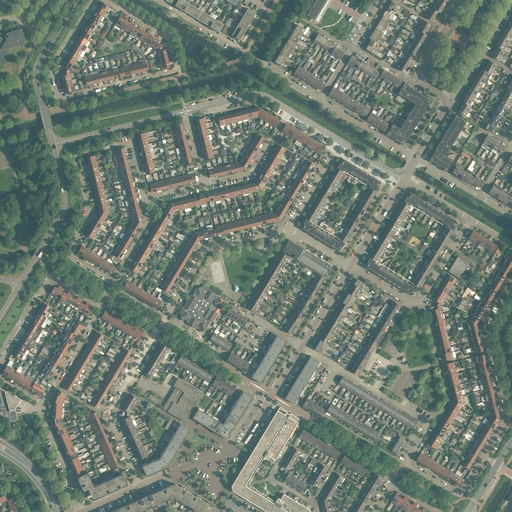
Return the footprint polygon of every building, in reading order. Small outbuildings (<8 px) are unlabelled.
[(178,0),(175,6),(179,8),(184,0),(178,0)] [(190,0),(189,0),(184,0),(179,8),(184,11),(189,3),(190,0)] [(316,0),(308,15),(316,20),(328,0),(316,0)] [(396,8),(398,4),(391,0),(389,0),(387,4),(395,9),(395,10),(397,11),(398,10),(396,8)] [(490,10),(495,1),(492,0),(478,0),(477,2),(490,10)] [(194,1),(192,5),(189,3),(184,11),(188,14),(195,2),(194,1)] [(435,4),(433,7),(432,8),(438,11),(438,12),(440,13),(443,8),(435,3),(436,2),(433,1),(432,3),(435,4)] [(100,5),(99,5),(98,6),(106,11),(109,6),(102,2),(100,5)] [(195,7),(197,3),(195,2),(188,14),(193,16),(198,8),(195,7)] [(384,9),(386,10),(387,10),(392,14),(393,14),(395,10),(395,9),(387,4),(384,9)] [(97,8),(97,9),(96,12),(103,16),(106,11),(98,6),(97,8)] [(431,6),(428,10),(428,11),(436,16),(438,12),(438,11),(432,8),(433,7),(431,6)] [(202,7),(200,10),(198,8),(193,16),(197,19),(204,8),(202,7)] [(203,12),(205,9),(204,8),(197,19),(201,22),(206,14),(203,12)] [(256,13),(248,8),(246,11),(243,9),(242,11),(253,18),(256,13)] [(427,12),(425,16),(433,21),(436,16),(428,11),(428,10),(426,9),(425,11),(427,12)] [(392,19),(395,15),(393,14),(392,14),(387,10),(386,10),(384,15),(392,20),(391,21),(393,22),(395,20),(392,19)] [(241,12),(244,14),(243,17),(251,22),(253,18),(242,11),(241,12)] [(94,15),(93,15),(92,16),(100,21),(103,16),(96,12),(94,15)] [(211,12),(209,15),(206,14),(201,22),(206,24),(213,13),(211,12)] [(212,17),(214,14),(213,13),(206,24),(210,27),(215,19),(212,17)] [(392,20),(384,15),(381,19),(389,24),(391,21),(392,20)] [(91,17),(92,18),(90,21),(97,26),(100,21),(92,16),(91,17)] [(121,17),(120,16),(114,27),(119,30),(120,28),(125,20),(122,18),(121,17)] [(241,20),(237,18),(237,20),(248,27),(251,22),(243,17),(241,20)] [(220,18),(218,21),(215,19),(210,27),(214,30),(221,19),(220,18)] [(224,24),(221,22),(223,20),(221,19),(214,30),(219,32),(224,24)] [(389,24),(381,19),(378,24),(386,29),(385,30),(388,31),(389,29),(387,28),(389,24)] [(423,19),(420,23),(420,24),(428,29),(431,24),(423,19)] [(129,22),(128,22),(125,20),(120,28),(125,31),(130,22),(129,22)] [(236,21),(239,23),(237,26),(245,31),(248,27),(237,20),(236,21)] [(88,24),(87,25),(86,26),(94,31),(97,26),(90,21),(88,24)] [(131,24),(131,23),(130,22),(125,31),(130,33),(135,26),(131,24)] [(428,29),(420,24),(420,23),(418,22),(417,24),(419,25),(417,29),(425,33),(428,29)] [(386,29),(378,24),(375,29),(383,34),(385,30),(386,29)] [(303,33),(306,29),(298,25),(295,29),(303,34),(302,35),(304,37),(305,35),(303,33)] [(85,27),(86,28),(84,31),(91,36),(93,37),(96,32),(94,31),(86,26),(85,27)] [(139,27),(138,28),(135,26),(130,33),(129,35),(134,38),(140,28),(139,27)] [(235,29),(233,27),(232,29),(243,35),(245,31),(237,26),(235,29)] [(141,30),(141,29),(140,28),(134,38),(139,41),(140,39),(144,32),(141,30)] [(25,44),(24,39),(21,29),(12,32),(7,40),(0,36),(0,57),(10,55),(9,48),(25,44)] [(231,30),(234,32),(232,35),(240,40),(243,35),(232,29),(231,30)] [(303,34),(295,29),(292,34),(300,39),(302,35),(303,34)] [(383,34),(375,29),(372,33),(380,38),(380,39),(382,41),(383,39),(381,37),(383,34)] [(427,34),(425,33),(417,29),(415,32),(417,34),(416,35),(424,39),(427,34)] [(82,34),(81,34),(80,36),(88,41),(91,36),(84,31),(82,34)] [(148,33),(147,34),(144,32),(140,39),(145,42),(150,34),(148,33)] [(424,39),(416,35),(417,34),(415,32),(413,34),(416,35),(414,39),(421,44),(424,39)] [(511,36),(505,32),(502,36),(509,41),(511,36)] [(314,41),(317,44),(318,44),(323,36),(318,33),(314,41)] [(369,38),(372,40),(372,39),(378,43),(380,39),(380,38),(372,33),(369,38)] [(151,36),(151,35),(150,34),(145,42),(149,45),(154,38),(151,36)] [(300,39),(292,34),(289,39),(297,43),(296,44),(299,46),(300,44),(298,42),(300,39)] [(79,37),(80,38),(78,41),(85,46),(88,41),(80,36),(79,37)] [(323,47),(328,39),(323,36),(318,44),(317,44),(316,46),(318,47),(319,45),(323,47)] [(509,41),(502,36),(499,41),(507,45),(509,41)] [(162,45),(158,43),(159,41),(154,38),(149,45),(156,49),(162,45)] [(297,43),(289,39),(286,43),(294,48),(296,44),(297,43)] [(328,50),(332,42),(328,39),(323,47),(327,49),(328,50)] [(377,48),(380,44),(378,43),(372,39),(372,40),(369,44),(377,49),(376,50),(379,51),(380,49),(377,48)] [(421,44),(414,39),(411,43),(411,44),(419,49),(421,44)] [(76,44),(75,44),(74,45),(83,50),(85,52),(88,47),(85,46),(78,41),(76,44)] [(419,49),(411,44),(411,43),(409,41),(408,43),(410,45),(408,49),(416,53),(419,49)] [(496,46),(498,47),(504,50),(507,45),(499,41),(496,46)] [(336,47),(337,45),(332,42),(328,50),(327,49),(325,52),(327,53),(329,50),(332,53),(336,47)] [(294,48),(286,43),(283,48),(291,53),(291,54),(293,55),(294,53),(292,52),(294,48)] [(374,54),(376,50),(377,49),(369,44),(366,49),(374,54)] [(74,47),(74,48),(72,51),(80,55),(83,50),(74,45),(74,47)] [(166,49),(163,50),(162,45),(156,49),(154,51),(155,55),(158,54),(158,57),(167,55),(166,49)] [(331,55),(335,57),(336,58),(340,50),(336,47),(332,53),(331,55)] [(506,51),(504,50),(498,47),(495,51),(503,56),(506,51)] [(291,53),(283,48),(281,52),(289,57),(291,54),(291,53)] [(408,49),(406,52),(405,53),(413,58),(416,53),(408,49)] [(338,59),(341,61),(345,53),(340,50),(336,58),(335,57),(333,59),(335,60),(336,61),(338,59)] [(70,54),(69,54),(68,55),(77,60),(80,55),(72,51),(70,54)] [(413,58),(405,53),(406,52),(403,51),(402,53),(404,54),(402,58),(410,63),(413,58)] [(492,56),(500,61),(503,56),(495,51),(492,56)] [(289,57),(281,52),(278,57),(286,62),(285,63),(288,64),(289,62),(286,61),(289,57)] [(68,56),(68,57),(66,60),(74,65),(77,60),(68,55),(68,56)] [(347,64),(351,67),(352,67),(357,59),(352,56),(347,64)] [(283,67),(285,63),(286,62),(278,57),(275,62),(283,67)] [(410,63),(402,58),(400,62),(399,62),(407,67),(410,63)] [(148,70),(145,59),(139,60),(140,63),(142,72),(144,72),(144,71),(148,70)] [(353,68),(357,70),(358,68),(361,62),(357,59),(352,67),(351,67),(349,69),(351,70),(353,68)] [(65,67),(62,71),(69,72),(72,72),(74,69),(72,68),(74,65),(66,60),(63,66),(65,67)] [(366,62),(362,60),(361,62),(358,68),(362,71),(367,63),(366,62)] [(367,74),(372,66),(368,63),(369,61),(368,60),(366,62),(367,63),(362,71),(367,74)] [(396,67),(404,72),(407,67),(399,62),(400,62),(398,60),(397,62),(399,63),(396,67)] [(497,65),(490,60),(487,65),(494,70),(497,65)] [(169,63),(169,62),(169,61),(160,63),(161,69),(170,67),(169,63)] [(129,75),(130,75),(131,75),(129,65),(128,63),(123,64),(123,67),(126,75),(129,75)] [(494,70),(487,65),(484,70),(491,74),(494,70)] [(303,68),(299,66),(294,74),(299,76),(304,69),(305,69),(306,67),(304,66),(303,68)] [(371,76),(376,68),(375,68),(372,66),(367,74),(371,76)] [(376,79),(381,71),(377,69),(379,67),(377,66),(375,68),(376,68),(371,76),(376,79)] [(107,71),(106,69),(101,70),(103,81),(104,81),(105,81),(105,80),(107,80),(108,81),(109,80),(107,71)] [(304,69),(299,76),(304,79),(308,71),(305,69),(304,69)] [(379,77),(383,80),(384,80),(389,72),(384,69),(379,77)] [(484,70),(482,69),(480,73),(489,79),(491,74),(484,70)] [(99,83),(100,82),(103,81),(101,70),(95,71),(96,74),(98,83),(99,83)] [(64,76),(61,76),(63,82),(71,80),(69,72),(62,71),(64,76)] [(308,71),(304,79),(308,82),(313,74),(314,75),(315,72),(314,71),(312,74),(308,71)] [(98,83),(96,74),(95,74),(95,72),(93,72),(92,72),(90,73),(90,75),(92,84),(93,84),(94,84),(94,83),(96,83),(97,83),(98,83)] [(389,83),(394,75),(389,72),(384,80),(383,80),(382,82),(384,83),(385,81),(389,83)] [(92,84),(90,75),(89,75),(89,74),(88,74),(87,73),(86,74),(85,74),(85,75),(85,76),(83,77),(85,86),(88,85),(89,84),(91,84),(92,84)] [(489,79),(480,73),(477,78),(484,83),(486,84),(489,79)] [(313,74),(308,82),(313,85),(318,77),(314,75),(313,74)] [(394,86),(398,78),(394,75),(389,83),(393,85),(394,86)] [(318,77),(313,85),(317,88),(322,80),(323,80),(325,78),(323,77),(321,79),(318,77)] [(398,89),(403,81),(398,78),(394,86),(393,85),(391,88),(393,89),(395,86),(398,89)] [(481,87),(484,83),(477,78),(474,83),(481,87)] [(327,83),(323,80),(322,80),(317,88),(322,91),(327,83)] [(405,83),(398,93),(416,104),(401,128),(393,124),(387,134),(405,144),(411,134),(432,100),(422,94),(405,83)] [(483,88),(481,87),(474,83),(471,87),(478,92),(481,93),(483,88)] [(337,89),(333,87),(329,94),(334,97),(338,90),(339,90),(341,88),(339,87),(337,89)] [(478,92),(471,87),(468,92),(476,97),(478,92)] [(338,90),(334,97),(338,100),(343,92),(339,90),(338,90)] [(343,92),(338,100),(343,103),(348,95),(349,96),(350,93),(348,92),(347,95),(343,92)] [(476,97),(468,92),(465,97),(473,101),(476,97)] [(502,100),(509,104),(511,99),(505,95),(503,94),(500,99),(502,100)] [(348,95),(343,103),(347,106),(352,98),(349,96),(348,95)] [(463,102),(464,103),(464,102),(470,106),(473,101),(465,97),(463,102)] [(352,98),(347,106),(352,109),(357,101),(358,101),(359,99),(357,98),(356,100),(352,98)] [(497,103),(506,109),(509,104),(502,100),(500,99),(497,103)] [(357,101),(352,109),(357,111),(361,104),(358,101),(357,101)] [(472,107),(470,106),(464,102),(464,103),(462,107),(469,111),(472,107)] [(361,104),(357,111),(361,114),(366,106),(367,107),(368,104),(367,103),(365,106),(361,104)] [(494,108),(504,114),(506,109),(497,103),(494,108)] [(371,109),(367,107),(366,106),(361,114),(366,117),(371,109)] [(261,119),(265,111),(259,107),(251,109),(253,117),(257,116),(261,119)] [(459,112),(466,116),(469,111),(462,107),(459,112)] [(491,112),(501,118),(504,114),(494,108),(491,112)] [(265,111),(261,119),(266,122),(270,114),(265,111)] [(375,115),(371,112),(367,120),(372,123),(376,115),(377,116),(379,113),(377,112),(375,115)] [(489,117),(498,123),(501,118),(491,112),(489,117)] [(271,124),(275,117),(270,114),(266,122),(271,124)] [(376,115),(372,123),(376,126),(381,118),(377,116),(376,115)] [(448,170),(449,168),(454,160),(446,156),(462,129),(464,127),(467,121),(457,115),(436,149),(436,150),(430,160),(448,170)] [(276,128),(280,120),(275,117),(271,124),(276,128)] [(486,122),(495,127),(498,123),(489,117),(486,122)] [(381,118),(376,126),(381,129),(386,121),(388,119),(386,118),(385,120),(381,118)] [(390,124),(386,121),(381,129),(386,132),(390,124)] [(483,127),(492,132),(495,127),(486,122),(483,127)] [(286,124),(281,131),(287,134),(291,127),(286,124)] [(291,137),(296,130),(291,127),(287,134),(291,137)] [(296,140),(301,133),(296,130),(291,137),(296,140)] [(264,138),(257,133),(254,138),(261,143),(264,138)] [(301,143),(306,136),(301,133),(296,140),(301,143)] [(488,135),(482,145),(487,148),(493,138),(488,135)] [(306,136),(301,143),(306,146),(311,139),(306,136)] [(261,143),(254,138),(251,143),(258,148),(261,143)] [(493,138),(487,148),(491,150),(497,141),(493,138)] [(311,139),(306,146),(311,149),(315,141),(311,139)] [(315,141),(311,149),(316,152),(320,144),(315,141)] [(497,141),(491,150),(496,153),(497,151),(502,144),(497,141)] [(151,143),(148,144),(140,146),(141,151),(152,149),(151,143)] [(258,148),(251,143),(248,148),(255,153),(258,148)] [(321,155),(325,148),(320,144),(316,152),(321,155)] [(502,154),(507,147),(502,144),(497,151),(502,154)] [(286,149),(279,145),(276,150),(283,154),(286,149)] [(189,151),(187,146),(179,148),(176,149),(177,154),(180,153),(189,151)] [(255,153),(248,148),(245,153),(252,158),(255,153)] [(143,157),(151,155),(154,154),(152,149),(141,151),(143,157)] [(273,155),(280,159),(283,154),(276,150),(273,155)] [(245,153),(242,158),(249,162),(252,158),(245,153)] [(117,156),(114,157),(116,162),(118,161),(127,159),(125,154),(117,156)] [(270,159),(277,164),(280,159),(273,155),(270,159)] [(249,162),(242,158),(240,161),(236,162),(238,171),(245,169),(249,162)] [(347,173),(370,187),(377,191),(382,181),(343,158),(338,167),(345,172),(347,173)] [(267,164),(274,169),(277,164),(270,159),(267,164)] [(314,164),(307,159),(304,164),(311,169),(314,164)] [(454,171),(452,173),(457,176),(462,169),(463,166),(457,162),(452,170),(454,171)] [(264,169),(271,174),(274,169),(267,164),(264,169)] [(304,164),(301,169),(308,174),(311,169),(304,164)] [(345,172),(338,167),(335,172),(342,177),(344,178),(347,173),(345,172)] [(261,174),(268,179),(271,174),(264,169),(261,174)] [(301,169),(298,174),(305,179),(308,174),(301,169)] [(466,171),(462,169),(457,176),(462,179),(466,171)] [(466,171),(462,179),(466,182),(472,172),(468,169),(466,171)] [(342,177),(335,172),(332,177),(339,182),(342,177)] [(471,185),(472,183),(476,175),(477,174),(472,172),(466,182),(471,185)] [(258,179),(265,183),(268,179),(261,174),(258,179)] [(295,179),(302,184),(305,179),(298,174),(295,179)] [(472,183),(477,186),(481,178),(476,175),(472,183)] [(339,182),(332,177),(329,182),(336,186),(339,182)] [(481,188),(486,181),(481,178),(477,186),(481,188)] [(265,183),(258,179),(256,182),(252,183),(254,192),(261,190),(265,183)] [(292,184),(299,188),(302,184),(295,179),(292,184)] [(336,186),(329,182),(326,187),(333,191),(336,186)] [(495,183),(489,193),(494,196),(499,186),(500,186),(495,183)] [(289,189),(296,193),(299,188),(292,184),(289,189)] [(498,199),(503,191),(504,189),(499,186),(494,196),(498,199)] [(333,191),(326,187),(322,194),(327,198),(327,197),(328,195),(330,196),(333,191)] [(377,191),(370,187),(367,191),(374,196),(377,191)] [(286,194),(293,198),(296,193),(289,189),(286,194)] [(374,196),(367,191),(364,196),(371,201),(374,196)] [(507,194),(503,191),(498,199),(503,201),(507,194)] [(412,206),(446,226),(454,231),(459,222),(454,218),(452,217),(417,196),(418,196),(415,195),(410,192),(405,201),(412,206)] [(507,204),(511,196),(511,193),(509,192),(507,194),(503,201),(507,204)] [(209,200),(209,203),(215,201),(213,193),(206,195),(205,195),(206,201),(208,201),(209,200)] [(283,199),(290,203),(293,198),(286,194),(283,199)] [(327,198),(322,194),(318,199),(326,204),(329,199),(327,198)] [(371,201),(364,196),(361,201),(368,206),(371,201)] [(280,203),(287,208),(290,203),(283,199),(280,203)] [(316,204),(323,209),(326,204),(318,199),(316,204)] [(368,206),(361,201),(358,206),(365,210),(368,206)] [(402,206),(409,210),(412,206),(405,201),(402,206)] [(179,210),(177,202),(169,204),(165,210),(173,215),(175,211),(179,210)] [(277,208),(284,213),(287,208),(280,203),(277,208)] [(325,210),(323,209),(316,204),(313,209),(320,214),(322,215),(325,210)] [(107,205),(99,207),(100,211),(98,215),(105,219),(109,213),(107,205)] [(362,217),(365,210),(358,206),(355,205),(352,210),(357,212),(356,214),(355,215),(361,218),(362,217)] [(399,211),(406,215),(409,210),(402,206),(399,211)] [(284,213),(277,208),(275,212),(271,213),(273,221),(280,219),(284,213)] [(320,214),(313,209),(310,214),(317,219),(320,214)] [(173,215),(165,210),(162,215),(170,220),(173,215)] [(396,216),(403,220),(406,215),(399,211),(396,216)] [(317,219),(310,214),(307,219),(314,223),(317,219)] [(355,215),(353,214),(350,219),(358,223),(361,218),(355,215)] [(105,219),(98,215),(95,220),(102,224),(105,219)] [(131,224),(138,229),(142,222),(140,215),(132,217),(133,221),(131,224)] [(159,220),(167,225),(170,220),(162,215),(159,220)] [(393,221),(400,225),(403,220),(396,216),(393,221)] [(306,231),(306,232),(308,234),(309,232),(333,247),(332,248),(335,250),(335,249),(340,252),(346,243),(338,238),(339,238),(314,223),(307,219),(301,228),(306,231)] [(347,224),(355,228),(358,223),(350,219),(347,224)] [(102,224),(95,220),(92,225),(99,229),(102,224)] [(167,225),(159,220),(157,225),(164,229),(167,225)] [(400,225),(393,221),(390,225),(397,230),(400,225)] [(138,229),(131,224),(128,229),(135,234),(138,229)] [(355,228),(347,224),(344,228),(352,233),(355,228)] [(99,229),(92,225),(89,229),(96,234),(99,229)] [(154,230),(161,234),(164,229),(157,225),(154,230)] [(215,229),(213,230),(215,235),(215,236),(216,235),(223,233),(221,225),(215,227),(216,229),(215,229)] [(392,234),(394,235),(397,230),(390,225),(386,232),(385,233),(391,236),(391,235),(392,234)] [(446,226),(443,231),(451,235),(454,231),(446,226)] [(352,233),(344,228),(341,233),(349,238),(352,233)] [(86,234),(93,239),(96,234),(89,229),(86,234)] [(125,234),(132,239),(135,234),(128,229),(125,234)] [(161,234),(154,230),(151,235),(158,239),(161,234)] [(203,238),(201,230),(194,232),(190,238),(197,243),(199,239),(203,238)] [(478,232),(477,232),(476,232),(473,230),(467,240),(472,244),(474,241),(479,233),(478,232)] [(451,235),(443,231),(440,236),(448,240),(451,235)] [(341,233),(339,238),(338,238),(346,243),(349,238),(341,233)] [(390,242),(393,237),(391,236),(385,233),(382,238),(390,242)] [(481,235),(480,235),(480,234),(479,233),(474,241),(479,244),(483,236),(481,235)] [(132,239),(125,234),(122,239),(129,243),(132,239)] [(148,240),(155,244),(158,239),(151,235),(148,240)] [(448,240),(440,236),(437,241),(445,245),(448,240)] [(487,238),(486,238),(485,238),(483,236),(479,244),(484,247),(489,239),(487,238)] [(197,243),(190,238),(187,243),(194,248),(197,243)] [(379,243),(387,247),(390,242),(382,238),(379,243)] [(119,244),(126,248),(129,243),(122,239),(119,244)] [(491,241),(490,241),(490,240),(489,239),(484,247),(489,250),(493,242),(491,241)] [(155,244),(148,240),(145,244),(152,249),(155,244)] [(282,251),(297,260),(304,248),(303,248),(303,249),(302,248),(302,249),(300,248),(301,247),(296,244),(296,245),(294,244),(294,243),(294,244),(294,243),(289,240),(282,251)] [(445,245),(437,241),(434,246),(442,250),(445,245)] [(492,255),(499,245),(497,244),(496,244),(495,244),(493,242),(489,250),(487,252),(492,255)] [(194,248),(187,243),(184,248),(191,253),(194,248)] [(376,248),(384,252),(387,247),(379,243),(376,248)] [(126,248),(119,244),(116,249),(123,253),(126,248)] [(142,249),(149,254),(152,249),(145,244),(142,249)] [(82,245),(77,253),(82,256),(87,249),(82,245)] [(442,250),(434,246),(431,251),(439,255),(442,250)] [(191,253),(184,248),(181,253),(188,257),(191,253)] [(373,253),(381,257),(384,252),(376,248),(373,253)] [(87,259),(92,251),(87,249),(82,256),(87,259)] [(113,254),(120,258),(123,253),(116,249),(113,254)] [(149,254),(142,249),(139,254),(146,259),(149,254)] [(332,265),(306,250),(299,261),(325,277),(332,265)] [(92,262),(97,254),(92,251),(87,259),(92,262)] [(431,251),(428,256),(430,257),(430,258),(429,259),(434,262),(435,262),(439,255),(431,251)] [(289,257),(282,252),(279,257),(286,262),(289,257)] [(188,257),(181,253),(178,258),(185,262),(188,257)] [(370,257),(378,262),(381,257),(373,253),(370,257)] [(97,254),(92,262),(97,265),(102,257),(97,254)] [(136,259),(143,264),(146,259),(139,254),(136,259)] [(475,266),(458,255),(456,259),(457,259),(457,261),(455,260),(449,271),(466,282),(475,266)] [(102,257),(97,265),(102,268),(106,260),(102,257)] [(276,262),(284,266),(286,262),(279,257),(276,262)] [(412,282),(378,262),(370,257),(365,266),(414,296),(419,287),(412,283),(412,282)] [(185,262),(178,258),(175,263),(182,267),(185,262)] [(429,259),(427,258),(424,263),(431,268),(434,262),(429,259)] [(143,264),(136,259),(133,264),(140,268),(143,264)] [(106,260),(102,268),(107,271),(111,263),(106,260)] [(273,266),(281,271),(284,266),(276,262),(273,266)] [(112,274),(116,266),(111,263),(107,271),(112,274)] [(182,267),(175,263),(172,268),(180,272),(182,267)] [(421,268),(428,273),(431,268),(424,263),(421,268)] [(510,270),(510,269),(511,269),(511,267),(504,263),(501,267),(509,272),(510,270)] [(130,269),(137,274),(140,268),(133,264),(130,269)] [(270,271),(278,276),(281,271),(273,266),(270,271)] [(507,276),(507,275),(507,274),(509,272),(501,267),(498,272),(506,277),(507,276)] [(180,272),(172,268),(169,273),(177,277),(180,272)] [(418,273),(425,277),(428,273),(421,268),(418,273)] [(268,275),(275,280),(278,276),(270,271),(268,275)] [(505,279),(506,278),(506,277),(498,272),(496,271),(493,276),(495,277),(503,282),(504,280),(505,279)] [(177,277),(169,273),(166,277),(174,282),(177,277)] [(325,278),(317,273),(314,278),(322,283),(325,278)] [(415,278),(422,282),(425,277),(418,273),(415,278)] [(457,279),(449,274),(448,277),(447,278),(446,278),(445,279),(454,284),(457,279)] [(265,280),(272,285),(275,280),(268,275),(265,280)] [(174,282),(166,277),(163,282),(171,287),(174,282)] [(501,286),(501,285),(502,284),(503,282),(495,277),(492,282),(500,287),(501,286)] [(311,283),(319,287),(322,283),(314,278),(311,283)] [(415,278),(412,282),(412,283),(419,287),(422,282),(415,278)] [(365,284),(358,279),(355,284),(362,289),(365,284)] [(445,280),(445,281),(444,282),(443,284),(451,289),(454,284),(445,279),(445,280)] [(127,280),(123,288),(128,291),(132,283),(127,280)] [(272,285),(265,280),(262,285),(270,289),(272,285)] [(160,287),(168,292),(171,287),(163,282),(160,287)] [(498,290),(498,289),(499,288),(500,288),(500,287),(492,282),(489,287),(497,291),(498,290)] [(133,294),(137,286),(132,283),(128,291),(133,294)] [(308,287),(316,292),(319,287),(311,283),(308,287)] [(210,287),(205,284),(203,286),(202,287),(202,286),(202,287),(195,288),(195,291),(192,295),(191,294),(184,307),(185,308),(182,312),(180,313),(181,320),(186,319),(186,321),(188,323),(187,324),(194,328),(194,327),(197,329),(199,329),(200,331),(207,330),(207,327),(211,321),(213,322),(218,313),(216,312),(220,306),(222,305),(221,298),(218,298),(217,296),(214,294),(215,293),(209,290),(210,287)] [(352,289),(359,293),(362,289),(355,284),(352,289)] [(453,290),(451,289),(443,284),(442,286),(441,287),(440,288),(440,289),(448,294),(450,295),(453,290)] [(55,286),(50,294),(55,297),(61,286),(59,285),(57,288),(55,286)] [(270,289),(262,285),(259,289),(267,294),(270,289)] [(61,290),(63,288),(61,286),(55,297),(59,300),(64,292),(61,290)] [(138,297),(142,289),(137,286),(133,294),(138,297)] [(484,291),(486,292),(495,297),(495,295),(495,294),(497,291),(489,287),(487,286),(484,291)] [(305,292),(313,297),(316,292),(308,287),(305,292)] [(143,300),(147,292),(142,289),(138,297),(143,300)] [(267,294),(259,289),(256,294),(264,299),(267,294)] [(349,293),(357,298),(359,293),(352,289),(349,293)] [(439,290),(439,291),(438,292),(437,294),(445,299),(448,294),(440,289),(439,290)] [(68,291),(67,294),(64,292),(59,300),(64,303),(70,292),(68,291)] [(71,296),(72,293),(70,292),(64,303),(69,305),(73,298),(71,296)] [(147,292),(143,300),(147,303),(152,295),(147,292)] [(303,297),(310,301),(313,297),(305,292),(303,297)] [(492,299),(493,298),(494,298),(495,297),(486,292),(484,297),(491,301),(492,299)] [(346,298),(354,302),(357,298),(349,293),(346,298)] [(264,299),(256,294),(254,299),(261,303),(264,299)] [(445,299),(437,294),(434,299),(436,300),(434,305),(441,306),(445,299)] [(152,295),(147,303),(152,306),(157,298),(152,295)] [(78,296),(76,299),(73,298),(69,305),(73,308),(80,298),(78,296)] [(300,301),(308,306),(310,301),(303,297),(300,301)] [(489,305),(489,304),(490,303),(491,301),(484,297),(481,302),(489,306),(489,305)] [(80,302),(82,299),(80,298),(73,308),(78,311),(82,303),(80,302)] [(157,309),(158,307),(162,301),(157,298),(152,306),(157,309)] [(343,302),(351,307),(354,302),(346,298),(343,302)] [(261,303),(254,299),(251,303),(258,308),(261,303)] [(400,305),(393,300),(390,305),(397,310),(400,305)] [(489,306),(481,302),(478,300),(476,305),(478,306),(485,311),(486,309),(487,308),(488,308),(489,306)] [(308,306),(300,301),(297,306),(305,311),(308,306)] [(42,304),(43,305),(42,308),(49,312),(52,308),(43,302),(42,304)] [(87,302),(85,305),(82,303),(78,311),(82,314),(89,303),(87,302)] [(341,307),(348,312),(351,307),(343,302),(341,307)] [(87,317),(92,309),(89,307),(91,304),(89,303),(82,314),(87,317)] [(248,308),(255,313),(258,308),(251,303),(248,308)] [(387,310),(394,314),(397,310),(390,305),(387,310)] [(443,313),(441,306),(434,305),(435,309),(432,310),(434,316),(443,313)] [(305,311),(297,306),(294,311),(302,315),(305,311)] [(484,315),(483,315),(483,314),(484,313),(485,311),(478,306),(475,311),(483,316),(484,315)] [(229,307),(224,315),(229,318),(234,310),(229,307)] [(338,312),(345,316),(348,312),(341,307),(338,312)] [(40,310),(39,310),(38,312),(47,317),(49,312),(42,308),(40,310)] [(106,310),(101,317),(106,320),(110,313),(106,310)] [(234,321),(238,313),(234,310),(229,318),(234,321)] [(299,320),(302,315),(294,311),(293,310),(292,311),(293,312),(291,315),(299,320)] [(384,314),(392,319),(394,314),(387,310),(384,314)] [(480,319),(481,318),(482,317),(482,318),(483,316),(475,311),(472,316),(479,321),(480,319)] [(37,314),(38,314),(36,317),(44,322),(47,317),(38,312),(37,314)] [(345,316),(338,312),(335,316),(343,321),(345,316)] [(110,313),(106,320),(110,323),(115,315),(110,313)] [(238,313),(234,321),(238,324),(243,316),(238,313)] [(381,319),(389,324),(392,319),(384,314),(381,319)] [(115,315),(110,323),(115,326),(120,318),(115,315)] [(299,320),(291,315),(289,320),(296,324),(299,320)] [(243,326),(248,319),(243,316),(238,324),(243,326)] [(343,321),(335,316),(332,321),(340,326),(343,321)] [(479,321),(472,316),(468,323),(477,324),(479,321)] [(34,320),(33,319),(32,321),(41,326),(44,322),(36,317),(34,320)] [(120,318),(115,326),(120,329),(124,321),(120,318)] [(286,324),(294,329),(296,324),(289,320),(288,320),(285,318),(283,322),(286,324)] [(448,324),(447,318),(444,319),(435,321),(435,323),(436,323),(436,324),(437,327),(445,325),(448,324)] [(378,324),(386,328),(389,324),(381,319),(378,324)] [(80,327),(83,329),(84,327),(74,320),(71,325),(78,330),(80,327)] [(41,326),(32,321),(31,323),(32,324),(30,326),(41,332),(43,328),(41,326)] [(124,321),(120,329),(124,332),(129,324),(124,321)] [(340,326),(332,321),(329,325),(337,330),(340,326)] [(467,331),(470,330),(478,328),(477,324),(468,323),(465,323),(467,331)] [(71,325),(68,324),(65,328),(66,329),(68,330),(78,336),(80,334),(77,333),(78,330),(71,325)] [(129,324),(124,332),(129,334),(134,327),(129,324)] [(283,329),(291,334),(294,329),(286,324),(283,329)] [(376,328),(383,333),(386,328),(378,324),(376,328)] [(449,329),(448,324),(445,325),(437,327),(437,329),(438,330),(437,331),(437,332),(447,330),(449,329)] [(337,330),(329,325),(327,330),(334,335),(337,330)] [(29,329),(28,328),(27,330),(38,337),(41,332),(30,326),(29,329)] [(134,327),(129,334),(134,337),(138,329),(134,327)] [(373,333),(381,338),(383,333),(376,328),(373,333)] [(66,329),(63,333),(65,334),(73,339),(74,337),(77,338),(78,336),(68,330),(66,329)] [(138,340),(143,332),(138,329),(134,337),(138,340)] [(25,332),(26,333),(25,335),(33,340),(35,342),(38,337),(27,330),(25,332)] [(334,335),(327,330),(324,335),(332,339),(334,335)] [(104,335),(96,331),(93,336),(101,340),(104,335)] [(214,332),(209,340),(214,343),(219,335),(214,332)] [(246,370),(245,371),(244,373),(261,383),(265,376),(266,377),(268,374),(267,374),(274,362),(275,363),(276,361),(275,360),(282,348),(283,349),(285,347),(283,346),(286,341),(272,332),(269,337),(274,340),(253,375),(246,370)] [(63,333),(60,338),(62,339),(73,346),(74,344),(71,342),(73,339),(65,334),(63,333)] [(381,338),(373,333),(370,337),(378,342),(381,338)] [(23,338),(22,337),(21,339),(30,345),(33,340),(25,335),(23,338)] [(219,346),(223,338),(219,335),(214,343),(219,346)] [(332,339),(324,335),(321,339),(329,344),(332,339)] [(90,340),(98,345),(101,340),(93,336),(90,340)] [(378,342),(370,337),(367,342),(375,347),(378,342)] [(223,338),(219,346),(223,348),(228,341),(223,338)] [(20,341),(21,342),(19,345),(27,349),(30,351),(32,347),(30,346),(31,345),(30,345),(21,339),(20,341)] [(69,346),(72,347),(73,346),(62,339),(59,344),(67,348),(69,346)] [(329,344),(321,339),(318,344),(326,349),(329,344)] [(87,345),(95,349),(98,345),(90,340),(87,345)] [(228,351),(233,344),(228,341),(223,348),(228,351)] [(375,347),(367,342),(364,347),(372,351),(375,347)] [(68,353),(66,351),(67,348),(59,344),(57,348),(67,355),(68,353)] [(169,348),(161,344),(159,349),(166,353),(169,348)] [(315,349),(323,354),(326,349),(318,344),(315,349)] [(18,347),(17,347),(15,349),(24,354),(27,349),(19,345),(18,347)] [(85,349),(92,354),(95,349),(87,345),(85,349)] [(475,353),(484,351),(483,348),(483,347),(483,346),(483,345),(474,347),(475,353)] [(131,352),(123,347),(121,352),(128,357),(131,352)] [(372,351),(364,347),(362,351),(369,356),(372,351)] [(63,355),(66,357),(67,355),(57,348),(54,353),(62,358),(63,355)] [(14,351),(15,351),(14,354),(21,359),(24,354),(15,349),(14,351)] [(82,354),(89,359),(92,354),(85,349),(82,354)] [(156,353),(164,358),(166,353),(159,349),(156,353)] [(369,356),(362,351),(359,356),(367,361),(369,356)] [(118,357),(125,362),(128,357),(121,352),(118,357)] [(231,352),(226,360),(231,363),(236,355),(231,352)] [(63,362),(60,360),(62,358),(54,353),(51,358),(62,364),(63,362)] [(153,358),(161,362),(164,358),(156,353),(153,358)] [(79,359),(87,363),(89,359),(82,354),(79,359)] [(486,360),(485,354),(476,356),(478,362),(486,360)] [(181,355),(176,363),(181,366),(186,358),(181,355)] [(236,366),(241,358),(236,355),(231,363),(236,366)] [(290,391),(288,390),(287,392),(288,393),(285,398),(300,407),(303,402),(298,399),(319,364),(326,369),(328,366),(311,356),(307,363),(305,362),(304,364),(305,365),(298,377),(297,376),(296,378),(297,379),(290,391)] [(367,361),(359,356),(356,361),(364,365),(367,361)] [(115,361),(123,366),(125,362),(118,357),(115,361)] [(58,364),(60,366),(62,364),(51,358),(48,362),(56,367),(58,364)] [(161,362),(153,358),(150,363),(158,367),(161,362)] [(186,369),(190,361),(186,358),(181,366),(186,369)] [(240,369),(245,361),(241,358),(236,366),(240,369)] [(87,363),(79,359),(76,363),(84,368),(87,363)] [(112,366),(120,371),(123,366),(115,361),(112,366)] [(190,371),(195,364),(190,361),(186,369),(190,371)] [(250,364),(245,361),(240,369),(245,371),(246,370),(250,364)] [(364,365),(356,361),(353,365),(361,370),(364,365)] [(12,364),(9,362),(2,373),(5,375),(4,376),(6,377),(12,368),(10,367),(11,367),(12,364)] [(57,371),(54,369),(56,367),(48,362),(45,367),(56,373),(57,371)] [(456,368),(454,362),(446,364),(447,370),(456,368)] [(84,368),(76,363),(73,368),(81,373),(84,368)] [(158,367),(150,363),(148,367),(156,372),(158,367)] [(195,374),(200,367),(195,364),(190,371),(195,374)] [(350,370),(358,375),(361,370),(353,365),(350,370)] [(109,371),(117,375),(120,371),(112,366),(109,371)] [(43,372),(50,376),(52,373),(55,375),(56,373),(45,367),(43,372)] [(145,372),(153,377),(156,372),(148,367),(145,372)] [(200,367),(195,374),(200,377),(204,369),(200,367)] [(8,378),(9,377),(12,379),(16,371),(12,368),(6,377),(8,378)] [(14,380),(14,381),(16,383),(21,374),(22,371),(18,368),(16,371),(12,379),(14,380)] [(81,373),(73,368),(71,373),(78,377),(81,373)] [(204,369),(200,377),(204,380),(209,372),(204,369)] [(107,375),(114,380),(117,375),(109,371),(107,375)] [(209,383),(214,375),(209,372),(204,380),(209,383)] [(78,377),(71,373),(68,377),(75,382),(78,377)] [(18,384),(18,383),(21,384),(26,377),(21,374),(16,383),(18,384)] [(114,380),(107,375),(104,380),(111,385),(114,380)] [(343,376),(338,384),(343,387),(348,379),(343,376)] [(23,386),(23,387),(25,388),(30,379),(26,377),(21,384),(23,386)] [(75,382),(68,377),(65,382),(73,386),(75,382)] [(216,377),(212,384),(216,387),(221,380),(216,377)] [(27,389),(27,388),(30,390),(35,382),(30,379),(25,388),(27,389)] [(348,390),(353,382),(348,379),(343,387),(348,390)] [(111,385),(104,380),(101,385),(109,389),(111,385)] [(221,390),(226,382),(221,380),(216,387),(221,390)] [(180,419),(181,418),(185,420),(190,412),(191,412),(203,393),(184,381),(179,389),(176,387),(163,409),(180,419)] [(33,391),(32,393),(34,394),(39,385),(35,382),(30,390),(33,391)] [(37,394),(40,396),(46,385),(41,382),(39,385),(34,394),(36,395),(37,394)] [(62,387),(70,391),(73,386),(65,382),(62,387)] [(226,382),(221,390),(226,393),(230,385),(226,382)] [(353,393),(357,385),(353,382),(348,390),(353,393)] [(109,389),(101,385),(98,389),(106,394),(109,389)] [(231,396),(235,389),(235,388),(230,385),(226,393),(231,396)] [(357,395),(362,388),(357,385),(353,393),(357,395)] [(240,418),(241,418),(243,416),(241,415),(248,404),(250,404),(251,402),(250,401),(253,396),(236,386),(235,388),(235,389),(241,393),(226,419),(236,425),(240,418)] [(0,414),(19,426),(19,425),(17,416),(15,408),(21,399),(14,395),(12,396),(1,389),(0,388),(0,414)] [(362,398),(367,391),(362,388),(357,395),(362,398)] [(106,394),(98,389),(95,394),(103,398),(106,394)] [(67,395),(59,390),(56,395),(64,399),(67,395)] [(366,401),(371,393),(367,391),(362,398),(366,401)] [(162,400),(151,393),(147,399),(158,406),(162,400)] [(371,404),(376,396),(371,393),(366,401),(371,404)] [(486,395),(484,396),(485,401),(487,401),(495,399),(494,393),(486,395)] [(103,398),(95,394),(93,398),(100,403),(103,398)] [(139,399),(131,394),(128,399),(136,404),(139,399)] [(464,403),(462,395),(454,397),(455,401),(453,405),(460,409),(464,403)] [(376,407),(380,399),(376,396),(371,404),(376,407)] [(90,403),(97,408),(100,403),(93,398),(90,403)] [(307,398),(302,406),(307,409),(312,401),(307,398)] [(136,404),(128,399),(125,404),(133,408),(136,404)] [(380,399),(376,407),(380,409),(385,402),(380,399)] [(312,412),(317,404),(312,401),(307,409),(312,412)] [(385,402),(380,409),(385,412),(390,404),(385,402)] [(329,412),(332,414),(337,406),(332,403),(327,411),(329,412)] [(122,408),(130,413),(133,408),(125,404),(122,408)] [(317,404),(312,412),(317,415),(321,407),(320,406),(317,404)] [(390,404),(385,412),(390,415),(394,407),(390,404)] [(457,414),(460,409),(453,405),(450,410),(457,414)] [(335,416),(337,416),(341,409),(337,406),(332,414),(335,416)] [(311,511),(310,510),(311,510),(284,494),(281,499),(279,498),(278,499),(276,502),(250,486),(249,482),(265,456),(269,459),(271,457),(276,460),(301,419),(291,413),(290,414),(287,412),(288,411),(280,407),(233,486),(234,491),(268,511),(311,511)] [(321,418),(326,410),(321,407),(317,415),(321,418)] [(394,407),(390,415),(394,418),(399,410),(394,407)] [(221,423),(219,422),(220,421),(198,408),(192,418),(200,422),(199,424),(201,425),(202,424),(214,431),(213,432),(215,434),(221,423)] [(338,417),(338,418),(341,420),(346,412),(341,409),(337,416),(338,417)] [(399,410),(394,418),(399,421),(403,413),(399,410)] [(457,414),(450,410),(447,414),(454,419),(457,414)] [(498,410),(490,412),(491,416),(489,419),(496,424),(500,417),(498,410)] [(95,411),(87,415),(89,420),(98,417),(95,411)] [(344,422),(345,421),(346,422),(350,415),(346,412),(341,420),(344,422)] [(403,413),(399,421),(403,423),(408,416),(403,413)] [(451,424),(454,419),(447,414),(444,419),(451,424)] [(347,423),(350,425),(355,418),(350,415),(346,422),(347,423)] [(130,416),(122,420),(124,425),(132,421),(130,416)] [(408,416),(403,423),(408,426),(413,418),(408,416)] [(92,425),(100,422),(98,417),(89,420),(92,425)] [(174,419),(171,417),(164,428),(167,430),(174,419)] [(354,427),(355,428),(360,420),(355,418),(350,425),(354,427)] [(413,429),(418,421),(413,418),(408,426),(413,429)] [(223,423),(222,422),(221,423),(215,434),(216,434),(217,434),(218,433),(227,439),(228,438),(228,439),(229,438),(234,430),(233,429),(236,425),(226,419),(223,423)] [(448,429),(451,424),(444,419),(441,424),(448,429)] [(496,424),(489,419),(486,424),(493,429),(496,424)] [(357,429),(360,431),(364,423),(360,420),(355,428),(357,429)] [(126,430),(134,426),(132,421),(124,425),(126,430)] [(56,430),(65,427),(62,422),(54,425),(56,430)] [(100,422),(92,425),(94,430),(102,426),(100,422)] [(190,429),(181,423),(160,458),(142,466),(146,476),(154,473),(155,474),(157,473),(157,472),(167,467),(169,464),(170,465),(172,463),(170,462),(178,450),(179,451),(180,448),(179,448),(186,436),(187,437),(189,435),(187,434),(190,429)] [(363,433),(363,432),(365,433),(369,426),(364,423),(360,431),(363,433)] [(448,429),(441,424),(438,429),(446,434),(448,429)] [(490,434),(493,429),(486,424),(483,429),(490,434)] [(96,435),(104,431),(102,426),(94,430),(96,435)] [(128,435),(136,431),(134,426),(126,430),(128,435)] [(366,434),(366,435),(369,437),(374,429),(369,426),(365,433),(366,434)] [(65,427),(56,430),(59,436),(67,432),(65,427)] [(304,429),(299,437),(304,440),(308,432),(304,429)] [(372,439),(373,438),(374,439),(378,432),(374,429),(369,437),(372,439)] [(446,434),(438,429),(435,434),(443,438),(446,434)] [(487,438),(490,434),(483,429),(480,434),(487,438)] [(98,440),(106,436),(104,431),(96,435),(98,440)] [(130,440),(139,436),(136,431),(128,435),(130,440)] [(67,432),(59,436),(61,440),(69,437),(67,432)] [(308,443),(313,435),(308,432),(304,440),(308,443)] [(375,440),(378,442),(383,435),(378,432),(374,439),(375,440)] [(443,438),(435,434),(432,439),(440,443),(443,438)] [(477,439),(484,443),(487,438),(480,434),(477,439)] [(313,446),(318,438),(313,435),(308,443),(313,446)] [(406,439),(398,435),(395,440),(403,444),(404,443),(406,439)] [(106,436),(98,440),(100,445),(109,441),(106,436)] [(139,436),(130,440),(133,445),(141,441),(139,436)] [(69,437),(61,440),(63,445),(71,442),(69,437)] [(318,448),(322,441),(318,438),(313,446),(318,448)] [(437,448),(440,443),(432,439),(429,444),(437,448)] [(484,443),(477,439),(474,444),(481,448),(484,443)] [(402,446),(402,445),(403,444),(395,440),(393,444),(400,449),(402,446)] [(102,450),(111,446),(109,441),(100,445),(102,450)] [(141,441),(133,445),(135,450),(143,446),(141,441)] [(322,441),(318,448),(322,451),(327,444),(322,441)] [(65,450),(73,447),(71,442),(63,445),(65,450)] [(327,444),(322,451),(327,454),(331,446),(327,444)] [(398,452),(400,449),(393,444),(390,449),(397,454),(398,454),(397,453),(398,452)] [(478,453),(481,448),(474,444),(471,449),(478,453)] [(105,455),(113,451),(111,446),(102,450),(105,455)] [(143,446),(135,450),(137,455),(145,451),(143,446)] [(331,446),(327,454),(331,457),(336,449),(331,446)] [(73,447),(65,450),(67,455),(76,452),(73,447)] [(301,451),(294,447),(291,451),(298,456),(301,451)] [(336,460),(341,452),(336,449),(331,457),(336,460)] [(478,453),(471,449),(468,454),(475,458),(478,453)] [(107,460),(115,456),(113,451),(105,455),(107,460)] [(139,460),(147,456),(145,451),(137,455),(139,460)] [(288,456),(296,461),(298,456),(291,451),(288,456)] [(76,452),(67,455),(69,460),(78,457),(76,452)] [(422,463),(426,456),(421,453),(417,460),(422,463)] [(472,463),(475,458),(468,454),(465,458),(472,463)] [(345,455),(341,462),(345,465),(350,458),(345,455)] [(115,456),(107,460),(109,465),(117,461),(115,456)] [(296,461),(288,456),(285,461),(293,465),(296,461)] [(431,459),(426,456),(422,463),(427,466),(431,459)] [(78,457),(69,460),(72,465),(80,462),(78,457)] [(350,468),(355,460),(350,458),(345,465),(350,468)] [(472,463),(465,458),(462,464),(469,468),(472,463)] [(431,469),(436,462),(431,459),(427,466),(431,469)] [(355,460),(350,468),(355,471),(359,463),(355,460)] [(111,470),(120,466),(117,461),(109,465),(111,470)] [(282,465),(290,470),(293,465),(285,461),(282,465)] [(80,462),(72,465),(74,470),(82,467),(80,462)] [(436,472),(441,465),(436,462),(431,469),(436,472)] [(329,468),(321,463),(318,468),(326,473),(329,468)] [(359,463),(355,471),(359,474),(364,466),(359,463)] [(446,468),(441,465),(436,472),(441,475),(446,468)] [(364,476),(369,469),(364,466),(359,474),(364,476)] [(76,475),(84,472),(82,467),(74,470),(76,475)] [(316,473),(323,477),(326,473),(318,468),(316,473)] [(450,471),(446,468),(441,475),(446,478),(450,471)] [(455,474),(450,471),(446,478),(451,481),(455,474)] [(88,472),(77,477),(79,482),(78,482),(79,484),(80,484),(83,491),(88,489),(90,493),(86,495),(86,496),(87,497),(88,497),(91,496),(93,500),(104,495),(105,496),(107,495),(107,494),(121,488),(123,488),(123,487),(128,485),(123,474),(94,486),(88,472)] [(289,473),(284,481),(289,484),(294,476),(289,473)] [(323,477),(316,473),(313,477),(320,482),(323,477)] [(344,477),(337,473),(334,477),(341,482),(344,477)] [(383,478),(375,473),(373,478),(380,482),(383,478)] [(456,484),(460,476),(455,474),(451,481),(456,484)] [(294,486),(298,479),(294,476),(289,484),(294,486)] [(465,480),(460,476),(456,484),(461,487),(465,480)] [(310,482),(318,487),(320,482),(313,477),(310,482)] [(331,482),(339,487),(341,482),(334,477),(331,482)] [(370,482),(377,487),(380,482),(373,478),(370,482)] [(298,479),(294,486),(298,489),(303,481),(298,479)] [(303,492),(308,484),(303,481),(298,489),(303,492)] [(339,487),(331,482),(328,487),(336,491),(339,487)] [(367,487),(375,492),(377,487),(370,482),(367,487)] [(154,506),(155,508),(156,507),(155,505),(174,497),(198,511),(223,511),(222,511),(221,511),(209,504),(209,503),(207,502),(207,503),(198,498),(199,497),(197,496),(196,497),(183,489),(183,488),(182,486),(181,487),(175,484),(162,489),(162,488),(160,489),(160,490),(151,494),(151,493),(148,494),(149,495),(148,495),(153,506),(154,506)] [(331,495),(333,496),(336,491),(328,487),(325,491),(331,495)] [(364,492),(372,496),(375,492),(367,487),(364,492)] [(327,501),(331,495),(325,491),(320,500),(327,501)] [(361,496),(369,501),(372,496),(364,492),(361,496)] [(398,496),(400,493),(397,492),(391,502),(396,505),(401,497),(398,496)] [(369,501),(361,496),(359,501),(366,505),(369,501)] [(405,496),(403,499),(401,497),(396,505),(401,508),(407,497),(405,496)] [(7,500),(10,507),(15,505),(12,497),(7,500)] [(139,511),(145,510),(145,511),(147,511),(146,509),(147,509),(142,498),(141,498),(141,497),(139,498),(139,499),(130,503),(130,502),(128,503),(128,504),(114,510),(113,509),(111,510),(112,511),(110,511),(139,511)] [(407,501),(409,499),(407,497),(401,508),(405,511),(410,503),(407,501)] [(329,508),(327,501),(320,500),(323,510),(329,508)] [(366,505),(359,501),(356,505),(363,510),(366,505)] [(414,502),(412,505),(410,503),(405,511),(404,511),(410,511),(416,503),(414,502)] [(416,507),(418,504),(416,503),(410,511),(416,511),(419,509),(416,507)]
